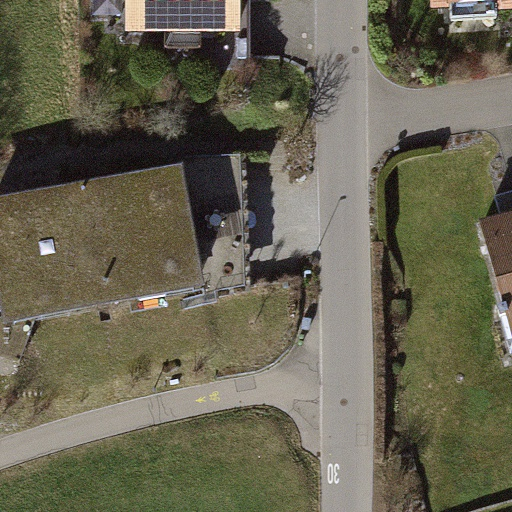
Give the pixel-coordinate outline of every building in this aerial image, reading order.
[(127,0),(127,56),(244,57),(244,26),(238,26),(238,0),(127,0)] [(511,0),(428,0),(429,29),(511,25),(511,0)] [(180,156),(183,179),(201,277),(206,303),(255,294),(246,157),(180,156)] [(183,179),(83,196),(99,295),(201,277),(183,179)] [(0,285),(4,310),(99,295),(83,196),(0,209),(0,285)] [(511,214),(481,223),(511,336),(511,214)]
